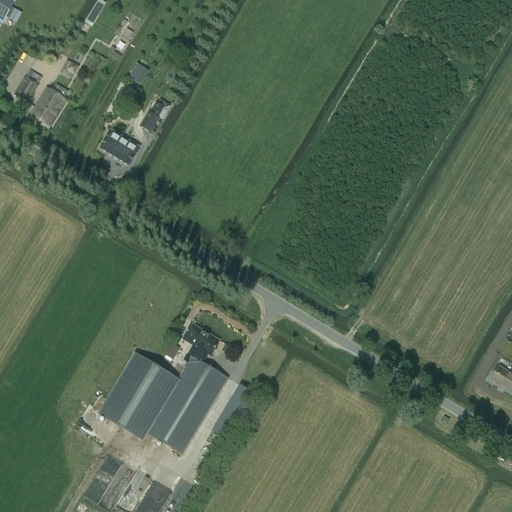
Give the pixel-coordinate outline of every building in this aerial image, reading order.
[(16,0),(0,0),(0,16),(5,20),(16,0)] [(102,0),(98,0),(86,23),(93,26),(106,2),(102,0)] [(16,23),(22,13),(14,9),(9,19),(16,23)] [(61,74),(72,81),(75,75),(76,76),(81,68),(73,63),(72,64),(68,62),(61,74)] [(139,67),(132,78),(139,82),(145,70),(139,67)] [(27,104),(38,86),(25,78),(14,96),(27,104)] [(51,128),(67,100),(47,88),(30,116),(51,128)] [(159,119),(158,118),(164,108),(155,103),(149,113),(148,112),(140,126),(150,133),(159,119)] [(100,149),(114,158),(129,166),(136,155),(135,154),(139,147),(112,131),(108,138),(107,137),(100,149)] [(143,441),(147,434),(182,455),(228,379),(202,364),(208,355),(211,357),(216,349),(220,342),(192,325),(188,332),(187,332),(182,340),(194,347),(190,354),(197,358),(196,360),(192,358),(179,381),(136,355),(100,415),(143,441)] [(171,344),(164,355),(173,360),(179,349),(171,344)] [(511,393),(511,392),(511,374),(499,367),(495,373),(498,375),(498,376),(498,377),(495,382),(511,393)] [(229,442),(257,397),(240,386),(212,432),(229,442)]
